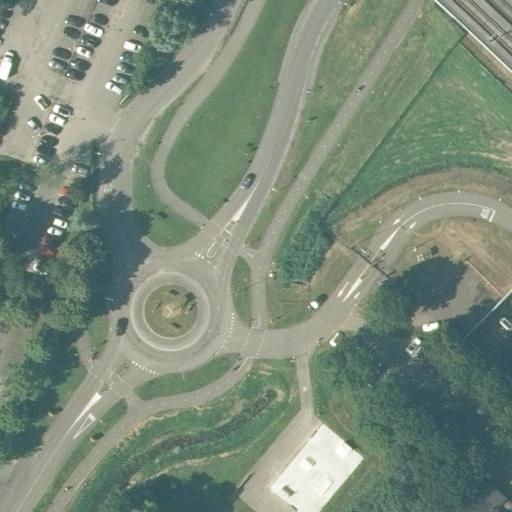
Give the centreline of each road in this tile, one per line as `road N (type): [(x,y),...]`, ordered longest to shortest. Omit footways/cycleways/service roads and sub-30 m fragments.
road 1 (tertiary): [(137,273),(110,200),(120,134),(182,71),(228,0)]
road 2 (secondary): [(197,271),(261,176),(305,40),(327,0)]
road 3 (secondary): [(15,511),(67,429),(134,351)]
road 4 (unclassified): [(217,329),(291,340),(318,330),(338,310)]
